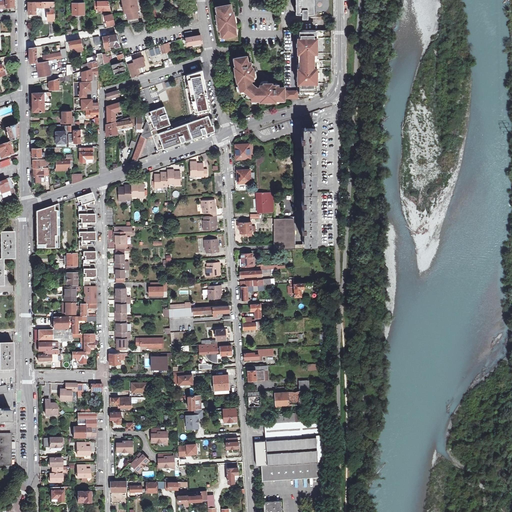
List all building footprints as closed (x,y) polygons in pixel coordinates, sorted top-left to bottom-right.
[(108,0),(93,0),(94,8),(97,8),(97,9),(110,9),(108,0)] [(122,0),(123,5),(124,5),(125,12),(124,13),(125,20),(127,20),(127,22),(138,21),(137,17),(139,16),(138,6),(136,0),(122,0)] [(296,0),(296,14),(303,14),(303,18),(308,18),(308,9),(314,9),(314,0),(296,0)] [(55,33),(54,1),(28,1),(29,14),(36,14),(36,7),(51,7),(51,12),(48,12),(48,18),(46,18),(46,17),(39,17),(39,22),(47,22),(48,21),(50,21),(50,34),(55,33)] [(67,14),(85,14),(85,2),(67,3),(67,14)] [(237,35),(235,27),(237,27),(235,17),(234,12),(233,13),(231,5),(218,7),(218,10),(217,10),(218,15),(217,15),(219,30),(221,30),(221,35),(223,35),(223,37),(237,35)] [(111,14),(103,17),(106,27),(114,24),(111,14)] [(294,87),(294,91),(298,91),(300,91),(300,94),(315,94),(315,91),(317,91),(317,88),(315,86),(315,83),(317,83),(317,79),(316,78),(316,74),(317,73),(317,68),(315,68),(315,66),(316,64),(316,61),(316,57),(315,56),(315,53),(317,53),(317,49),(316,48),(316,44),(317,42),(317,38),(315,38),(315,36),(316,34),(316,30),(294,30),(294,46),(294,73),(294,87)] [(202,42),(200,34),(186,37),(187,45),(202,42)] [(80,65),(82,71),(115,61),(115,55),(112,56),(110,47),(115,46),(115,47),(120,46),(116,35),(103,37),(105,48),(106,47),(107,53),(102,54),(102,53),(98,54),(98,58),(94,60),(88,61),(89,63),(80,65)] [(70,47),(82,45),(81,39),(69,41),(70,47)] [(166,43),(159,45),(161,53),(168,51),(166,43)] [(43,58),(44,61),(48,61),(50,60),(66,58),(66,48),(60,49),(60,52),(46,55),(46,58),(43,58)] [(242,92),(254,83),(253,81),(256,81),(256,79),(257,77),(257,71),(256,71),(255,67),(253,67),(253,64),(251,64),(251,61),(249,61),(248,56),(237,58),(237,61),(235,61),(236,66),(235,67),(236,71),(237,72),(238,77),(237,78),(238,83),(239,82),(242,92)] [(138,75),(137,73),(139,73),(137,67),(143,65),(141,57),(133,60),(134,62),(128,64),(132,77),(138,75)] [(44,61),(37,62),(39,76),(50,74),(48,61),(44,61)] [(114,74),(126,70),(123,61),(111,65),(114,74)] [(82,71),(82,79),(92,79),(92,74),(98,74),(98,66),(82,71)] [(165,107),(144,112),(147,122),(152,135),(157,134),(164,148),(215,130),(212,117),(209,102),(205,85),(202,69),(188,75),(197,120),(172,128),(165,107)] [(49,81),(49,90),(59,89),(59,78),(49,81)] [(90,82),(80,82),(80,91),(79,91),(79,98),(86,97),(86,91),(91,91),(90,82)] [(259,87),(254,83),(242,92),(245,91),(253,98),(253,103),(258,104),(257,102),(261,102),(261,103),(281,103),(280,102),(287,101),(287,99),(287,87),(284,87),(279,87),(279,85),(276,85),(276,83),(263,83),(263,84),(260,84),(260,87),(259,87)] [(294,91),(294,87),(292,87),(291,87),(287,87),(287,99),(292,99),(298,99),(298,91),(294,91)] [(119,96),(117,90),(106,94),(106,96),(107,99),(119,96)] [(30,111),(44,111),(44,92),(30,93),(30,102),(30,111)] [(90,99),(82,99),(82,110),(87,110),(91,110),(99,109),(98,102),(90,103),(90,99)] [(118,133),(117,129),(131,127),(130,121),(136,121),(136,128),(142,129),(143,121),(142,112),(122,119),(122,121),(116,122),(116,120),(115,112),(120,111),(119,102),(107,106),(108,123),(106,124),(106,135),(118,133)] [(62,111),(62,123),(73,122),(73,117),(72,117),(72,110),(62,111)] [(311,112),(302,115),(303,121),(311,121),(311,112)] [(301,128),(302,192),(316,192),(316,180),(315,157),(315,137),(315,132),(315,128),(312,128),(311,121),(303,121),(303,128),(301,128)] [(131,163),(135,161),(144,138),(152,135),(147,122),(146,122),(131,163)] [(10,141),(18,138),(18,129),(18,124),(6,128),(10,141)] [(68,146),(75,146),(75,142),(83,142),(82,130),(73,130),(74,133),(68,133),(68,146)] [(56,131),(56,143),(66,143),(66,131),(56,131)] [(8,141),(0,144),(0,152),(2,158),(13,154),(8,141)] [(248,157),(248,144),(235,145),(235,158),(248,157)] [(39,147),(31,148),(31,155),(31,156),(41,156),(41,147),(39,147)] [(86,162),(86,161),(93,161),(93,148),(80,148),(80,162),(86,162)] [(9,159),(0,161),(0,167),(11,163),(9,159)] [(40,177),(44,177),(44,175),(49,175),(48,168),(40,168),(40,165),(46,165),(46,159),(33,159),(33,182),(40,182),(40,177)] [(196,176),(196,177),(207,177),(207,170),(203,170),(203,164),(198,164),(198,165),(196,165),(196,161),(190,162),(190,176),(196,176)] [(167,169),(167,172),(167,174),(167,183),(174,183),(174,185),(181,185),(181,171),(176,171),(176,172),(174,172),(174,169),(167,169)] [(250,182),(249,170),(237,171),(238,182),(250,182)] [(167,174),(167,172),(161,172),(161,175),(159,175),(159,174),(153,174),(154,188),(161,188),(161,186),(167,186),(167,183),(167,174)] [(72,183),(82,180),(82,174),(72,174),(72,183)] [(0,203),(12,199),(11,195),(15,194),(9,178),(0,181),(0,203)] [(131,182),(131,185),(131,197),(137,197),(137,198),(144,198),(144,184),(139,184),(139,185),(137,185),(137,182),(131,182)] [(131,197),(131,185),(124,185),(124,188),(122,188),(122,187),(118,187),(118,200),(125,200),(125,199),(131,199),(131,197)] [(268,192),(256,192),(258,212),(270,211),(268,192)] [(302,244),(317,243),(317,235),(316,227),(316,203),(316,197),(316,192),(302,192),(302,218),(302,244)] [(77,198),(78,203),(79,214),(87,214),(87,204),(95,201),(92,193),(77,198)] [(214,209),(213,203),(213,200),(200,201),(201,210),(202,210),(203,214),(209,213),(216,213),(216,209),(214,209)] [(58,207),(45,208),(36,211),(36,227),(36,248),(59,248),(58,207)] [(95,214),(87,214),(79,214),(79,220),(81,220),(81,224),(87,223),(95,223),(95,214)] [(215,229),(215,225),(214,220),(216,220),(216,216),(209,216),(203,217),(203,220),(202,220),(202,230),(215,229)] [(282,218),(273,218),(273,245),(273,247),(295,247),(295,218),(282,218)] [(240,233),(250,233),(249,222),(240,222),(240,233)] [(87,223),(81,224),(79,224),(79,237),(81,237),(81,241),(87,241),(95,241),(95,232),(88,232),(87,223)] [(115,236),(115,240),(115,245),(125,245),(125,236),(131,236),(131,231),(131,227),(115,227),(115,232),(113,232),(113,236),(115,236)] [(14,259),(13,232),(0,231),(0,286),(2,287),(2,276),(2,271),(2,269),(2,259),(14,259)] [(217,249),(216,243),(216,240),(203,240),(204,250),(205,250),(205,253),(217,253),(218,253),(218,249),(217,249)] [(87,241),(81,241),(79,241),(79,250),(87,250),(87,241)] [(96,252),(83,252),(83,257),(85,257),(85,260),(83,260),(83,270),(90,270),(90,261),(96,260),(96,252)] [(253,256),(252,253),(241,254),(242,258),(240,258),(240,266),(253,265),(253,262),(255,262),(254,256),(253,256)] [(76,254),(74,254),(66,254),(66,269),(76,269),(76,254)] [(124,255),(114,255),(115,260),(114,263),(113,263),(113,266),(124,266),(124,255)] [(219,276),(218,272),(218,266),(220,266),(219,262),(206,263),(206,267),(205,267),(206,276),(219,276)] [(124,278),(124,266),(113,266),(113,270),(115,270),(115,274),(115,278),(124,278)] [(83,287),(90,287),(90,278),(96,278),(95,269),(90,270),(83,270),(83,275),(85,275),(85,277),(83,277),(83,287)] [(76,285),(76,273),(63,273),(64,285),(76,285)] [(167,291),(167,282),(158,282),(158,287),(151,287),(149,287),(149,295),(163,295),(163,291),(167,291)] [(303,282),(293,283),(294,286),(290,286),(290,293),(294,293),(294,296),(301,295),(301,288),(303,288),(303,282)] [(220,298),(220,295),(220,289),(222,289),(221,285),(219,285),(208,286),(208,289),(207,289),(208,299),(220,298)] [(253,289),(253,285),(247,286),(241,287),(242,300),(248,300),(247,289),(253,289)] [(79,291),(79,287),(72,287),(61,287),(61,301),(74,301),(74,291),(79,291)] [(83,287),(84,304),(87,304),(89,304),(95,304),(95,287),(90,287),(83,287)] [(124,289),(115,289),(115,293),(115,297),(114,297),(114,300),(124,300),(124,297),(126,297),(126,289),(124,289)] [(126,317),(126,304),(124,304),(124,300),(114,300),(114,304),(116,304),(116,308),(116,313),(114,313),(114,317),(126,317)] [(64,303),(65,317),(68,317),(71,317),(72,317),(74,317),(74,303),(64,303)] [(251,311),(255,311),(255,317),(261,317),(260,303),(250,304),(251,311)] [(88,316),(87,314),(85,315),(85,309),(86,309),(86,308),(85,308),(85,305),(87,305),(87,304),(84,304),(79,304),(79,317),(84,316),(88,316)] [(213,312),(213,315),(216,315),(216,312),(228,311),(228,305),(212,306),(213,312)] [(193,307),(189,307),(189,315),(193,315),(193,313),(204,312),(204,306),(193,307)] [(95,316),(93,316),(89,316),(88,316),(84,316),(79,317),(74,317),(72,317),(72,334),(77,334),(77,320),(95,320),(95,316)] [(68,317),(65,317),(63,317),(62,317),(54,317),(53,317),(53,329),(68,329),(68,317)] [(116,323),(116,328),(116,332),(115,332),(115,335),(125,335),(125,331),(126,331),(126,317),(114,317),(114,323),(116,323)] [(34,342),(51,342),(51,329),(34,329),(34,336),(34,342)] [(219,343),(228,342),(227,329),(211,330),(211,339),(209,339),(209,343),(217,343),(219,343)] [(83,339),(83,342),(94,342),(94,334),(81,334),(81,340),(83,339)] [(125,338),(125,335),(115,335),(115,339),(116,339),(116,342),(116,347),(116,350),(126,349),(126,347),(126,338),(125,338)] [(164,348),(164,337),(136,338),(136,348),(164,348)] [(13,370),(12,342),(0,342),(0,369),(9,370),(13,370)] [(57,342),(51,342),(51,343),(38,342),(38,351),(45,351),(45,354),(58,354),(57,342)] [(94,342),(83,342),(83,352),(88,352),(88,348),(94,348),(94,342)] [(219,346),(219,343),(217,343),(209,343),(208,344),(201,344),(199,344),(200,353),(204,353),(205,356),(205,357),(207,359),(208,360),(211,361),(213,362),(216,362),(217,363),(217,355),(220,354),(219,346)] [(231,354),(231,345),(219,346),(220,354),(231,354)] [(272,348),(244,350),(244,359),(259,358),(259,356),(272,355),(272,348)] [(85,363),(85,352),(72,352),(72,360),(76,360),(76,363),(85,363)] [(109,353),(109,364),(120,364),(120,353),(109,353)] [(166,367),(166,356),(150,356),(151,368),(166,367)] [(260,365),(247,366),(248,380),(267,379),(266,365),(260,365)] [(174,374),(174,385),(194,385),(194,374),(174,374)] [(213,393),(228,393),(227,377),(213,378),(213,393)] [(128,391),(128,397),(129,397),(149,396),(149,389),(146,389),(145,383),(131,383),(131,381),(129,381),(129,391),(128,391)] [(76,391),(76,383),(70,383),(65,383),(65,389),(60,389),(59,399),(61,401),(70,401),(71,391),(76,391)] [(94,391),(97,391),(102,391),(102,384),(93,384),(90,384),(91,392),(94,392),(94,391)] [(301,389),(276,390),(276,405),(302,404),(301,389)] [(257,392),(248,392),(248,409),(261,408),(260,394),(262,394),(262,395),(274,394),(273,390),(269,391),(257,392)] [(198,408),(198,402),(198,394),(197,394),(194,394),(194,395),(187,396),(188,409),(198,408)] [(111,398),(111,403),(111,404),(118,404),(118,407),(128,407),(128,397),(117,397),(111,398)] [(49,399),(45,400),(45,414),(49,414),(50,415),(52,415),(53,414),(57,414),(57,405),(54,403),(49,403),(49,399)] [(222,410),(223,424),(236,423),(235,407),(222,408),(222,410)] [(0,421),(4,422),(11,422),(10,410),(0,410),(0,421)] [(109,412),(110,420),(114,420),(114,422),(116,422),(117,424),(119,424),(121,422),(120,413),(114,414),(114,412),(109,412)] [(203,412),(185,413),(186,430),(200,429),(199,419),(203,418),(203,412)] [(95,426),(95,413),(91,413),(84,413),(77,413),(76,413),(76,421),(84,421),(84,426),(95,426)] [(275,415),(275,423),(276,423),(302,421),(301,413),(275,415)] [(256,465),(261,465),(317,460),(317,455),(327,455),(324,419),(302,421),(276,423),(275,423),(266,423),(264,424),(265,440),(254,441),(256,465)] [(95,437),(95,426),(84,426),(84,427),(84,438),(95,437)] [(84,438),(84,427),(76,427),(73,427),(73,438),(84,438)] [(151,433),(150,433),(151,442),(161,442),(167,445),(166,433),(166,431),(160,431),(160,433),(151,433)] [(10,438),(10,434),(4,434),(0,433),(0,465),(10,465),(10,461),(10,452),(10,445),(10,438)] [(236,437),(225,437),(225,442),(225,448),(238,447),(238,441),(237,441),(236,437)] [(61,438),(43,438),(43,447),(50,447),(61,447),(61,444),(63,444),(63,442),(61,442),(61,438)] [(132,441),(127,441),(127,443),(124,443),(117,443),(117,452),(127,452),(132,454),(132,443),(132,441)] [(89,455),(89,447),(85,447),(85,443),(76,443),(77,455),(89,455)] [(185,445),(181,445),(181,455),(186,454),(186,453),(190,453),(195,452),(195,443),(185,443),(185,445)] [(136,461),(135,459),(130,464),(131,465),(139,473),(141,467),(148,460),(149,460),(142,454),(142,455),(141,455),(136,461)] [(158,458),(158,462),(158,467),(169,466),(174,468),(174,458),(173,455),(168,455),(168,458),(164,458),(158,458)] [(52,466),(52,470),(62,470),(62,458),(49,458),(49,466),(52,466)] [(317,460),(261,465),(262,480),(318,476),(317,460)] [(237,462),(226,463),(227,482),(234,482),(233,476),(238,476),(237,462)] [(89,477),(89,470),(85,470),(85,465),(77,465),(77,477),(89,477)] [(62,470),(52,470),(52,474),(49,474),(49,482),(62,482),(62,470)] [(110,481),(110,491),(120,491),(120,493),(126,493),(126,491),(126,482),(126,481),(115,481),(110,481)] [(137,493),(141,493),(141,488),(141,481),(140,481),(133,481),(133,485),(129,485),(129,495),(137,495),(137,493)] [(156,492),(156,481),(146,481),(146,492),(156,492)] [(70,487),(69,487),(50,487),(50,498),(56,499),(56,501),(62,501),(63,490),(70,490),(70,487)] [(189,501),(207,500),(207,490),(201,491),(201,494),(194,494),(194,491),(188,491),(189,501)] [(208,507),(215,507),(215,490),(207,490),(207,500),(208,507)] [(77,502),(84,502),(85,504),(87,504),(88,502),(90,502),(89,492),(76,492),(77,502)] [(177,495),(177,501),(182,501),(182,504),(182,506),(184,506),(184,501),(187,501),(187,494),(180,495),(177,495)] [(263,511),(279,511),(279,500),(263,502),(263,511)]
